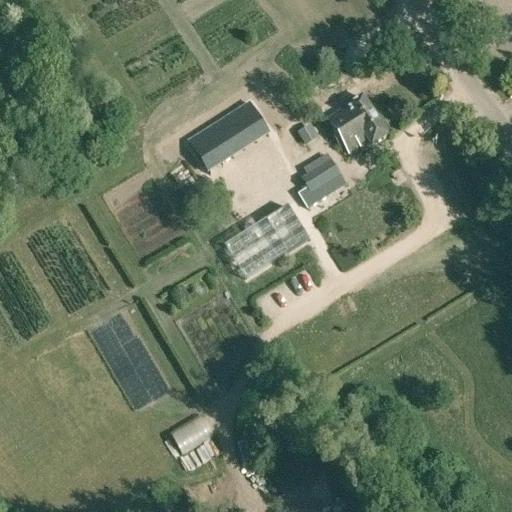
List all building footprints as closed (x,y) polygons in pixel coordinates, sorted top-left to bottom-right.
[(327,121),(350,156),(361,149),(363,153),(370,148),(371,149),(388,138),(362,98),(327,121)] [(232,155),(212,125),(188,141),(207,171),(232,155)] [(297,196),(307,211),(346,186),(326,156),(303,170),(307,177),(300,181),(306,190),(297,196)] [(182,193),(194,207),(213,194),(203,179),(194,185),(182,193)] [(307,238),(287,206),(226,245),(247,277),(307,238)]
